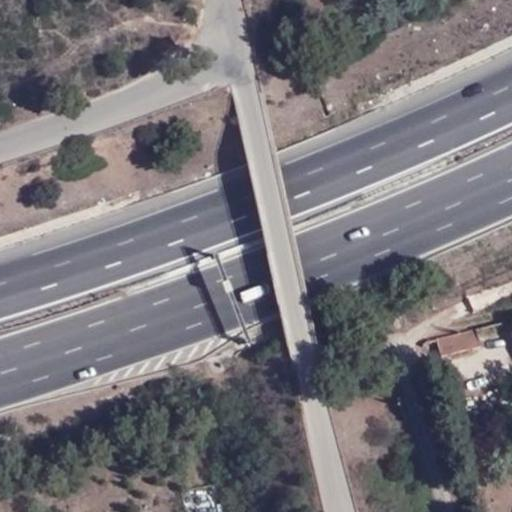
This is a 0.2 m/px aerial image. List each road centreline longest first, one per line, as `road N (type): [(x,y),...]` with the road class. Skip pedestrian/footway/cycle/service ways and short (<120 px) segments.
road 1 (motorway): [(0,367),(357,240),(511,174)]
road 2 (motorway): [(511,98),(343,173),(0,289)]
road 3 (residential): [(351,511),(251,59)]
road 4 (residential): [(251,59),(0,144)]
road 5 (residential): [(448,511),(400,340)]
